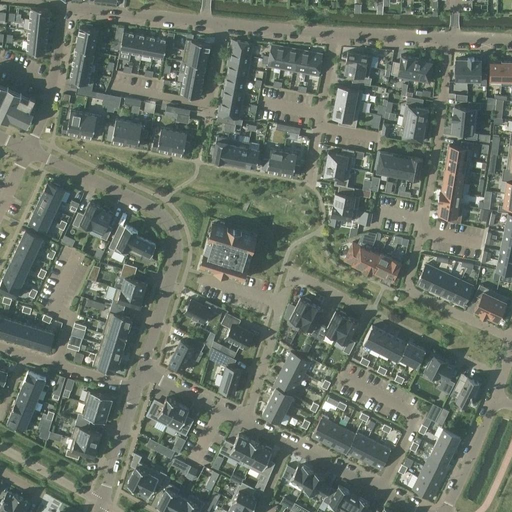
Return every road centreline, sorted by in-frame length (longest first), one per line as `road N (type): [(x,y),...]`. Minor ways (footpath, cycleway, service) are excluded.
road 1 (residential): [(511,338),(407,291),(439,133),(446,38)]
road 2 (residential): [(29,151),(157,210),(170,226),(176,256),(143,373)]
road 3 (residential): [(245,424),(292,275),(371,312)]
road 4 (residential): [(332,33),(307,184)]
road 5 (residential): [(29,151),(53,87),(64,6)]
road 6 (residential): [(287,444),(420,511)]
road 7 (residential): [(64,6),(204,21)]
road 8 (residential): [(494,399),(446,511)]
